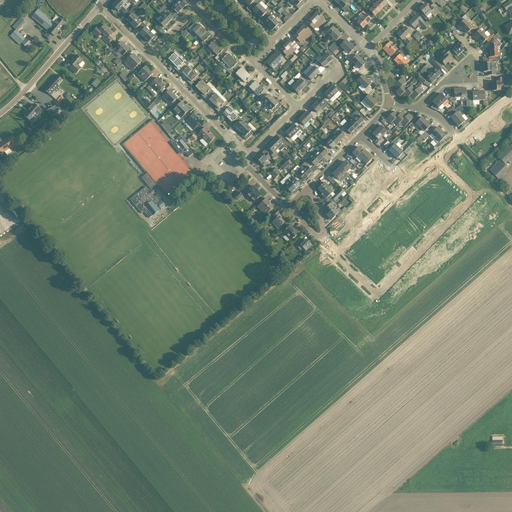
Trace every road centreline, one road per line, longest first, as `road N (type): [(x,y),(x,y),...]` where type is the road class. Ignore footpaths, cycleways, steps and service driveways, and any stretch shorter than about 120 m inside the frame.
road 1 (residential): [(436,157),(474,194),(376,294),(334,255)]
road 2 (unclassified): [(0,114),(99,6)]
road 3 (residential): [(247,156),(148,56)]
